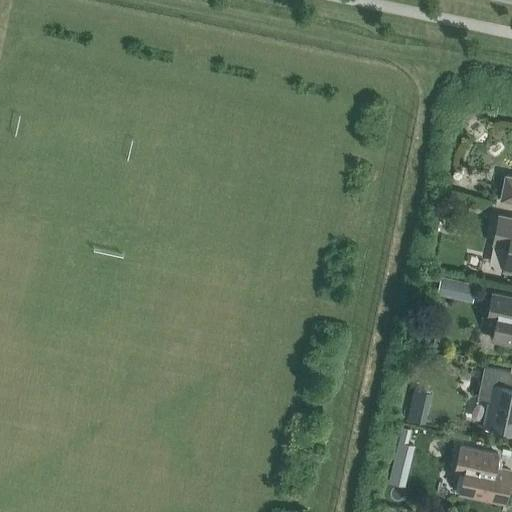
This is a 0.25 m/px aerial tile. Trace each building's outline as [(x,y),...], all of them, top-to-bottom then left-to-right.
[(511,176),(506,176),(501,198),(511,200),(511,176)] [(511,217),(498,215),(492,243),(508,246),(503,269),(511,271),(511,217)] [(460,294),(464,277),(430,267),(425,284),(460,294)] [(511,295),(492,292),(487,317),(496,319),(492,339),(511,343),(511,295)] [(509,370),(484,365),(477,397),(491,400),(485,427),(502,430),(501,433),(506,434),(506,431),(511,432),(511,387),(506,386),(509,370)] [(462,413),(470,415),(475,394),(467,391),(462,413)] [(401,425),(387,481),(404,485),(414,444),(407,442),(411,428),(401,425)] [(510,470),(497,467),(500,453),(460,445),(455,470),(464,472),(460,492),(504,501),(510,470)]
